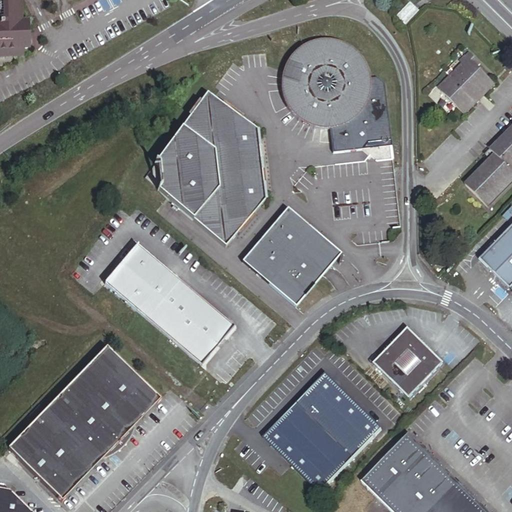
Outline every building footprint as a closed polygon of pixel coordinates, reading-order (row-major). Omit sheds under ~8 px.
[(17,2),(0,1),(0,51),(25,52),(25,24),(17,24),(17,2)] [(406,25),(420,10),(410,1),(397,17),(406,25)] [(368,71),(363,61),(357,54),(350,48),(340,44),(332,42),(322,42),(312,44),(304,48),(295,54),(290,61),(286,66),(284,71),(282,78),(281,90),(283,99),(286,107),(292,115),(299,122),(307,126),(316,129),(323,131),(331,131),(333,154),(363,151),(368,144),(391,141),(385,86),(377,80),(370,80),(368,71)] [(461,62),(464,65),(439,89),(462,113),(493,83),(479,68),(485,62),(473,50),(461,62)] [(259,135),(207,96),(138,185),(227,254),(264,207),(259,135)] [(511,172),(511,126),(481,158),(485,162),(463,185),(488,209),(511,184),(511,176),(510,174),(511,172)] [(341,256),(285,211),(241,265),(297,310),(341,256)] [(511,226),(472,265),(511,302),(511,226)] [(232,328),(130,245),(96,286),(100,289),(198,369),(200,367),(232,328)] [(440,365),(404,332),(370,370),(406,402),(440,365)] [(159,404),(100,350),(1,458),(60,511),(64,508),(159,404)] [(384,430),(326,374),(266,438),(324,493),(384,430)] [(486,511),(410,438),(360,489),(383,511),(486,511)] [(17,511),(0,496),(0,511),(17,511)]
